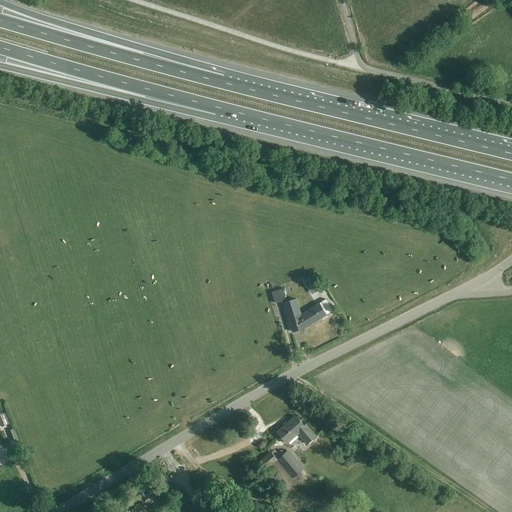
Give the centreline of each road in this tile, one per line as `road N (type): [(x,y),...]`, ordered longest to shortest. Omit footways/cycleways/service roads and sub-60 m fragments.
road 1 (unclassified): [(56,511),(246,399),(473,285)]
road 2 (motorway): [(511,153),(223,83)]
road 3 (motorway): [(0,48),(259,119)]
road 4 (motorway): [(0,67),(212,118),(259,119)]
road 5 (motorway): [(259,119),(511,181)]
road 6 (motorway): [(223,83),(191,63),(0,4)]
road 7 (motorway): [(223,83),(0,21)]
road 8 (unclassified): [(511,105),(367,69),(354,47)]
